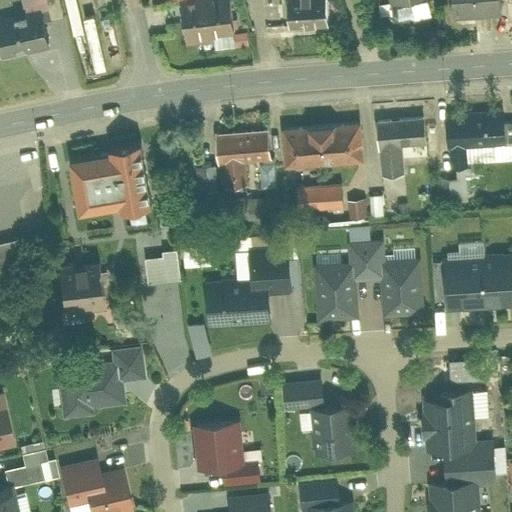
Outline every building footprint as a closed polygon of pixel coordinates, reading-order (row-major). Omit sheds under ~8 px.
[(24,0),(27,11),(44,8),(46,18),(66,14),(63,0),(24,0)] [(230,0),(182,0),(187,40),(213,37),(213,31),(234,28),(230,0)] [(329,0),(290,0),(291,23),(330,22),(329,0)] [(393,0),(397,14),(431,6),(429,0),(393,0)] [(27,11),(0,17),(0,32),(3,49),(51,39),(46,18),(44,8),(27,11)] [(248,30),(235,32),(237,45),(249,43),(248,30)] [(504,109),(447,113),(450,160),(469,159),(468,145),(507,142),(504,109)] [(380,117),(383,175),(404,174),(402,137),(428,136),(427,114),(380,117)] [(301,123),(283,124),(286,166),(361,161),(358,119),(343,120),(301,123)] [(274,127),(218,129),(219,154),(230,153),(230,167),(249,166),(249,156),(275,155),(274,127)] [(158,131),(62,143),(75,250),(171,238),(158,131)] [(343,179),(298,183),(301,209),(346,205),(343,179)] [(366,197),(349,197),(349,215),(367,214),(366,197)] [(0,267),(24,263),(19,234),(0,237),(0,267)] [(317,261),(320,316),(363,314),(360,273),(385,272),(387,311),(428,309),(425,249),(387,251),(386,234),(350,236),(351,259),(317,261)] [(208,277),(211,322),(275,318),(273,288),(301,286),(298,242),(251,245),(253,275),(208,277)] [(511,253),(447,255),(448,305),(511,303),(511,253)] [(105,261),(60,265),(63,299),(107,295),(105,261)] [(59,363),(65,412),(99,408),(98,402),(123,399),(120,375),(146,373),(142,341),(111,345),(112,357),(59,363)] [(325,379),(286,380),(287,406),(313,405),(314,447),(356,446),(355,397),(326,398),(325,379)] [(474,387),(422,391),(426,445),(478,441),(474,387)] [(4,400),(0,401),(0,438),(12,436),(4,400)] [(242,416),(194,420),(198,468),(224,466),(225,484),(261,481),(260,463),(246,464),(242,416)] [(24,460),(11,463),(15,481),(59,471),(55,453),(47,455),(43,437),(20,442),(24,460)] [(497,445),(446,447),(447,476),(430,477),(431,511),(482,511),(481,480),(499,479),(497,445)] [(100,452),(61,461),(71,500),(87,496),(90,511),(98,511),(133,504),(125,469),(105,474),(100,452)] [(20,511),(13,477),(0,480),(0,511),(20,511)] [(312,507),(311,511),(354,511),(354,494),(341,495),(340,477),(303,479),(304,507),(312,507)] [(231,511),(274,511),(274,495),(231,496),(231,511)]
